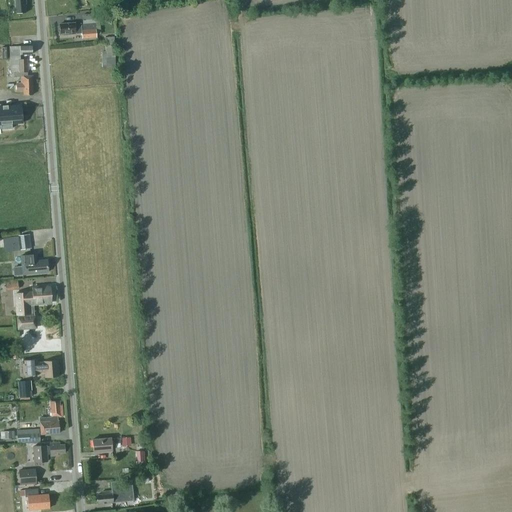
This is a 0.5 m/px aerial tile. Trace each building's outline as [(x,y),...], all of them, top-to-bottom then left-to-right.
[(15,8),(16,14),(24,13),(24,2),(25,2),(25,0),(13,0),(14,8),(15,8)] [(82,24),(80,24),(74,24),(58,25),(58,27),(56,27),(57,33),(59,33),(59,35),(66,35),(67,35),(75,35),(75,34),(80,34),(81,39),(96,38),(95,35),(100,35),(99,23),(98,23),(97,14),(82,15),(82,24)] [(104,51),(101,52),(102,68),(115,67),(114,42),(104,43),(104,51)] [(20,60),(20,55),(19,46),(9,47),(10,74),(14,74),(14,78),(19,78),(20,86),(16,86),(16,93),(23,93),(23,97),(32,96),(32,78),(27,78),(26,60),(20,60)] [(31,46),(19,46),(20,55),(32,55),(31,46)] [(0,105),(0,124),(0,125),(1,129),(12,128),(11,124),(21,123),(20,105),(7,106),(7,105),(7,106),(5,106),(3,107),(3,106),(2,106),(2,107),(0,107),(0,105)] [(17,236),(19,250),(30,249),(28,235),(17,236)] [(17,237),(3,239),(5,252),(19,250),(17,237)] [(35,255),(20,256),(21,267),(13,268),(14,275),(48,272),(47,260),(36,261),(35,255)] [(15,293),(18,329),(36,327),(35,316),(33,316),(33,314),(29,314),(28,304),(33,303),(33,305),(44,304),(44,305),(51,304),(49,285),(31,287),(32,292),(27,293),(27,292),(15,293)] [(37,360),(27,360),(21,361),(22,376),(39,374),(38,370),(44,370),(45,377),(59,376),(57,360),(43,361),(44,362),(38,363),(37,360)] [(32,397),(30,381),(17,382),(19,398),(32,397)] [(58,402),(50,403),(51,411),(49,411),(49,416),(39,418),(40,422),(41,422),(42,435),(60,433),(59,422),(57,422),(56,418),(63,417),(61,406),(59,406),(58,402)] [(16,431),(17,443),(39,442),(39,430),(16,431)] [(92,439),(93,452),(111,451),(110,444),(119,443),(119,437),(92,439)] [(50,448),(47,448),(47,445),(34,446),(34,449),(34,462),(47,462),(47,455),(51,455),(51,457),(58,456),(57,454),(65,454),(64,445),(60,443),(50,444),(50,448)] [(36,484),(35,469),(18,470),(19,485),(36,484)] [(134,479),(135,489),(151,487),(150,478),(134,479)] [(110,491),(100,492),(100,494),(95,494),(96,503),(111,502),(111,501),(118,501),(117,493),(131,492),(130,480),(110,482),(110,491)] [(25,490),(26,496),(28,496),(28,509),(48,509),(47,495),(39,495),(38,489),(25,490)]
